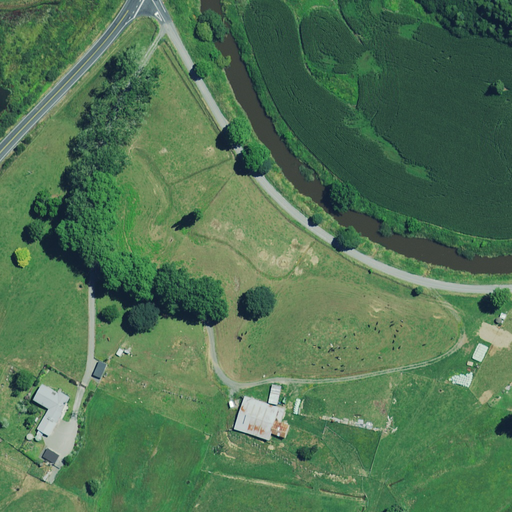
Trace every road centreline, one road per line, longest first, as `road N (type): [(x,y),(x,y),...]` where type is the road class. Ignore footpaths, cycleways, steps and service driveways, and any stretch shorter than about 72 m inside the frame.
road 1 (unclassified): [(152,0),(249,170),(284,205),(402,276),(511,286)]
road 2 (tertiary): [(0,153),(134,0)]
